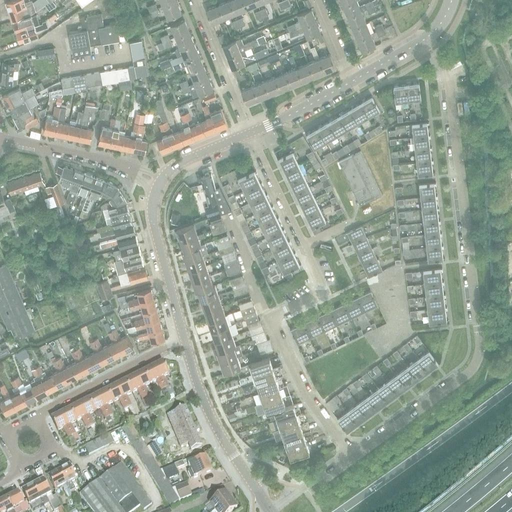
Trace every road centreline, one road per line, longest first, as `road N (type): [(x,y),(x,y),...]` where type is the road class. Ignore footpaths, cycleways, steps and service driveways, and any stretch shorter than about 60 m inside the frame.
road 1 (residential): [(420,41),(447,86),(473,361),(350,455)]
road 2 (residential): [(250,131),(321,283),(320,293),(271,318)]
road 3 (motorway): [(511,390),(339,511)]
road 4 (secondary): [(270,511),(212,420),(185,339)]
road 5 (residential): [(185,339),(36,415)]
road 6 (residential): [(158,186),(129,168),(0,139)]
road 7 (residential): [(350,455),(296,377),(271,318)]
road 8 (secondary): [(185,339),(153,213),(158,186)]
road 9 (residential): [(250,131),(191,0)]
